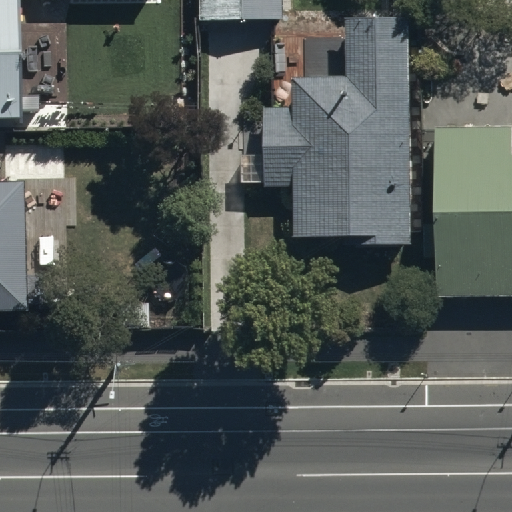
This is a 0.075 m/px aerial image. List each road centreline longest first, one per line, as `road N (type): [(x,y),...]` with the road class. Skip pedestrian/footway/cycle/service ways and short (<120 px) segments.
road 1 (tertiary): [(511,472),(219,476)]
road 2 (tertiary): [(219,476),(0,477)]
